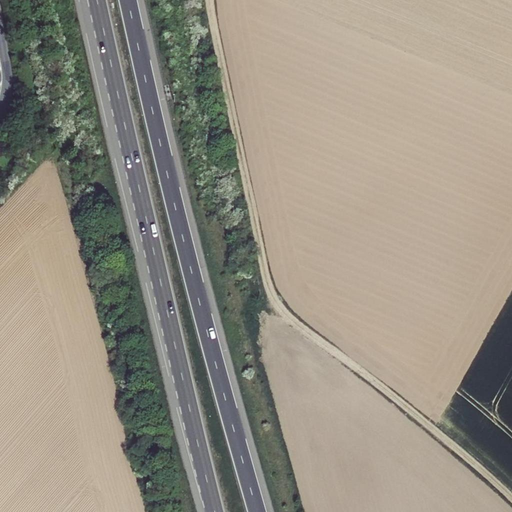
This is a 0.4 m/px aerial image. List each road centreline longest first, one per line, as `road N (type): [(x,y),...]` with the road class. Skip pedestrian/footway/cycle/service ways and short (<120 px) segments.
road 1 (track): [(209,0),(274,298),(511,498)]
road 2 (motorway): [(257,511),(127,0)]
road 3 (motorway): [(96,0),(214,511)]
